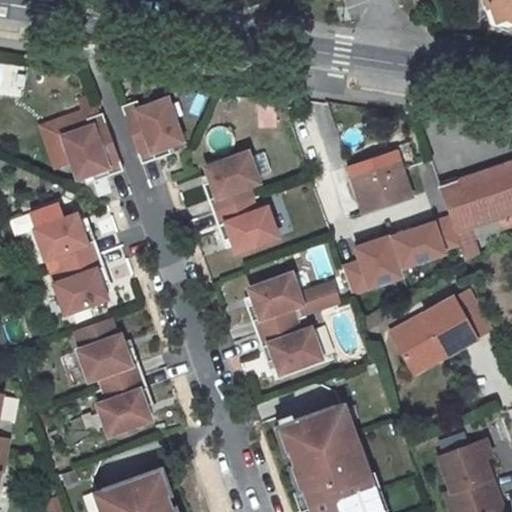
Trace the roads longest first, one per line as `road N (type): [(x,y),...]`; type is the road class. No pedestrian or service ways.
road 1 (tertiary): [(0,10),(389,63)]
road 2 (unclassified): [(153,218),(259,511)]
road 3 (tertiary): [(389,63),(511,83)]
